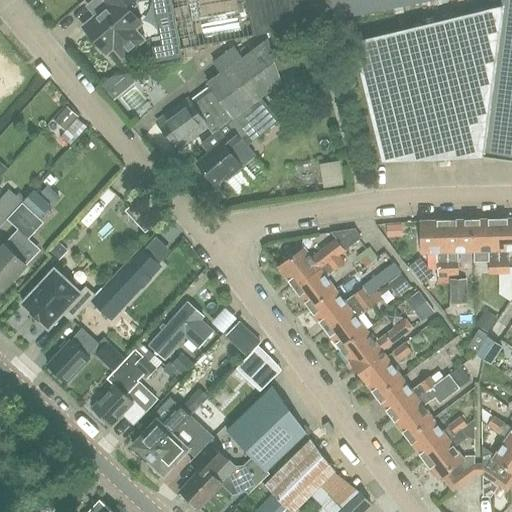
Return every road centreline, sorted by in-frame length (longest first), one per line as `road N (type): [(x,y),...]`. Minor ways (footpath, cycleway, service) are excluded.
road 1 (residential): [(420,511),(217,247)]
road 2 (residential): [(217,247),(7,0)]
road 3 (residential): [(217,247),(254,225),(383,201),(511,198)]
road 4 (tertiary): [(154,511),(0,368)]
